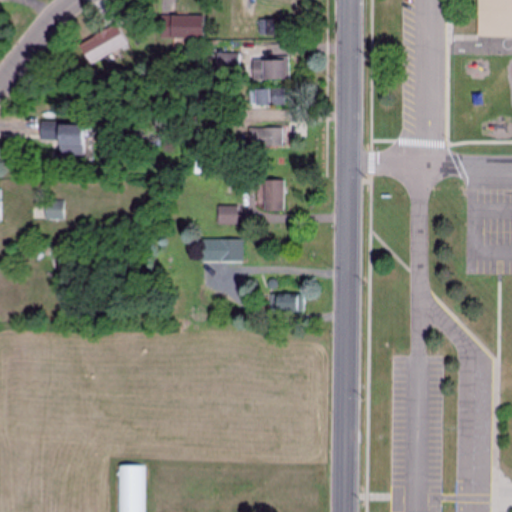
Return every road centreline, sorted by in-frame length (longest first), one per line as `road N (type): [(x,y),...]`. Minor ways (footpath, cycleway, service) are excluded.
road 1 (residential): [(346,511),(351,0)]
road 2 (residential): [(352,160),(511,159)]
